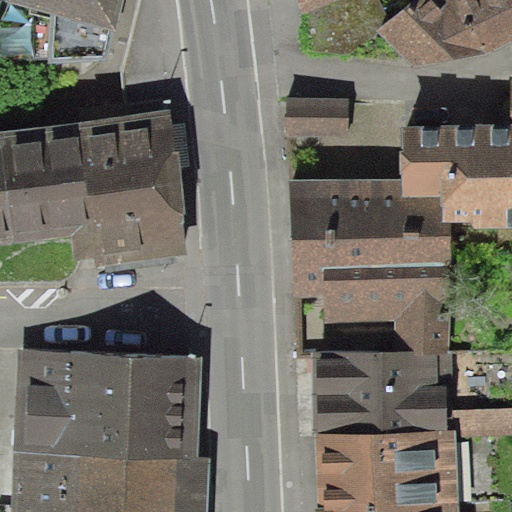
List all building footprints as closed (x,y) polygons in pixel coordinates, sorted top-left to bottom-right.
[(20,0),(118,28),(126,0),(20,0)] [(336,0),(299,0),(305,13),(336,0)] [(511,0),(406,0),(377,25),(417,61),(491,47),(511,36),(511,0)] [(349,93),(287,93),(287,133),(349,133),(349,93)] [(182,112),(0,136),(0,244),(105,231),(110,265),(201,253),(182,112)] [(422,181),(307,186),(311,291),(331,290),(334,347),(459,342),(456,275),(480,274),(479,236),(511,234),(511,118),(419,122),(422,181)] [(465,511),(458,351),(334,347),(336,446),(338,511),(465,511)] [(209,511),(214,355),(23,349),(18,511),(209,511)]
